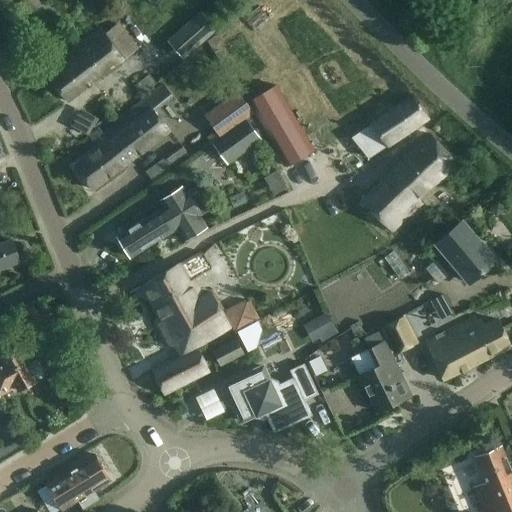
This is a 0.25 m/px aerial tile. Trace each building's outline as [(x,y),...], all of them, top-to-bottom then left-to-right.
[(184,26),(167,40),(183,59),(217,30),(201,11),(184,26)] [(67,102),(83,89),(137,48),(118,24),(105,34),(100,28),(68,53),(72,59),(48,77),(67,102)] [(148,75),(135,85),(142,95),(156,84),(148,75)] [(102,132),(99,129),(90,135),(100,148),(75,167),(93,190),(169,130),(155,112),(172,98),(162,85),(102,132)] [(276,85),(248,102),(286,166),(314,150),(276,85)] [(237,92),(204,116),(220,138),(246,119),(254,113),(238,91),(237,92)] [(387,146),(428,118),(411,97),(359,133),(369,148),(382,139),(387,146)] [(77,107),(69,125),(88,134),(96,116),(77,107)] [(220,138),(212,143),(227,165),(261,140),(246,119),(220,138)] [(430,134),(416,149),(380,186),(365,206),(393,233),(423,204),(420,201),(458,162),(430,134)] [(134,226),(117,236),(130,257),(147,246),(175,229),(178,228),(185,239),(195,233),(205,227),(199,217),(185,194),(181,188),(161,200),(165,207),(162,209),(134,226)] [(436,243),(469,282),(494,260),(461,221),(436,243)] [(0,268),(20,261),(11,240),(0,243),(0,268)] [(393,251),(384,258),(399,280),(409,273),(393,251)] [(179,265),(160,275),(142,285),(180,355),(230,328),(211,293),(203,297),(193,281),(189,283),(179,265)] [(416,274),(409,280),(416,289),(423,283),(416,274)] [(442,293),(429,298),(438,319),(451,313),(442,293)] [(222,311),(235,333),(257,321),(257,319),(259,318),(249,301),(247,302),(245,299),(222,311)] [(315,319),(303,325),(313,342),(319,339),(322,343),(338,334),(326,313),(315,319)] [(404,316),(382,327),(395,353),(417,343),(404,316)] [(510,346),(501,328),(497,319),(479,328),(474,318),(425,343),(443,379),(510,346)] [(243,353),(236,340),(213,351),(220,365),(243,353)] [(0,394),(0,395),(17,386),(19,389),(35,381),(34,379),(43,374),(36,360),(26,366),(17,348),(15,349),(11,342),(0,347),(0,353),(2,358),(0,358),(0,394)] [(384,342),(365,351),(350,358),(377,412),(399,401),(389,380),(400,374),(384,342)] [(209,371),(198,349),(153,371),(164,394),(209,371)] [(319,354),(307,359),(312,370),(323,366),(319,354)] [(262,366),(243,375),(224,384),(222,390),(229,404),(234,406),(242,421),(256,415),(258,419),(262,420),(267,418),(274,433),(312,415),(305,400),(318,394),(304,364),(289,371),(293,379),(280,385),(278,381),(271,379),(268,380),(262,366)] [(194,392),(200,417),(222,413),(216,388),(194,392)] [(511,511),(511,473),(501,446),(474,457),(485,483),(474,488),(483,511),(511,511)] [(70,469),(46,484),(62,510),(77,500),(83,510),(100,499),(94,490),(110,480),(94,454),(70,469)]
